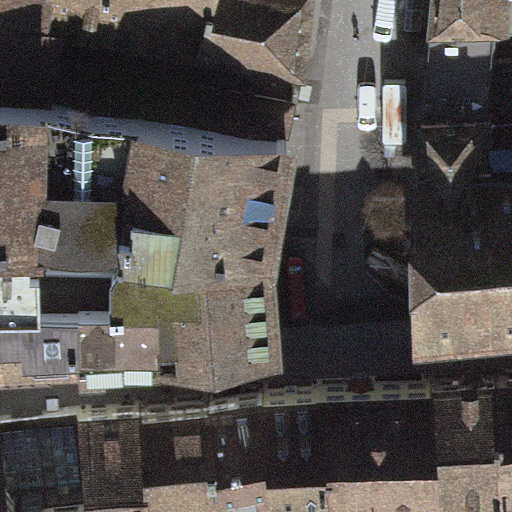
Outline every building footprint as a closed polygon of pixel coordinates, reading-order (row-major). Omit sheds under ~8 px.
[(0,0),(0,71),(45,80),(124,88),(165,97),(289,119),(304,51),(310,0),(0,0)] [(511,17),(511,0),(434,0),(423,108),(425,244),(424,323),(511,312),(511,139),(492,141),(490,100),(497,18),(511,17)] [(0,71),(0,217),(41,220),(45,80),(0,71)] [(124,88),(45,80),(41,220),(116,222),(124,88)] [(267,242),(289,119),(165,97),(124,88),(116,222),(141,225),(187,236),(267,242)] [(41,220),(0,217),(0,279),(81,277),(117,278),(116,222),(41,220)] [(159,278),(159,340),(269,331),(276,331),(267,242),(187,236),(141,225),(116,222),(117,278),(159,278)] [(0,279),(0,353),(80,347),(81,277),(0,279)] [(81,277),(80,347),(159,340),(159,278),(117,278),(81,277)] [(511,366),(502,367),(507,483),(511,481),(511,366)] [(502,367),(433,373),(443,486),(447,486),(500,483),(507,483),(502,367)] [(433,373),(322,379),(335,511),(448,511),(447,486),(443,486),(433,373)] [(335,511),(322,379),(267,382),(275,511),(335,511)] [(275,511),(267,382),(215,392),(229,511),(275,511)] [(229,511),(215,392),(145,398),(153,494),(189,490),(189,505),(185,510),(184,511),(229,511)] [(78,405),(89,500),(153,494),(145,398),(78,405)] [(78,405),(0,416),(13,507),(89,500),(78,405)] [(0,416),(0,415),(0,511),(13,511),(13,507),(0,416)] [(511,511),(511,481),(507,483),(500,483),(498,511),(511,511)] [(13,507),(13,511),(154,511),(153,494),(89,500),(13,507)]
